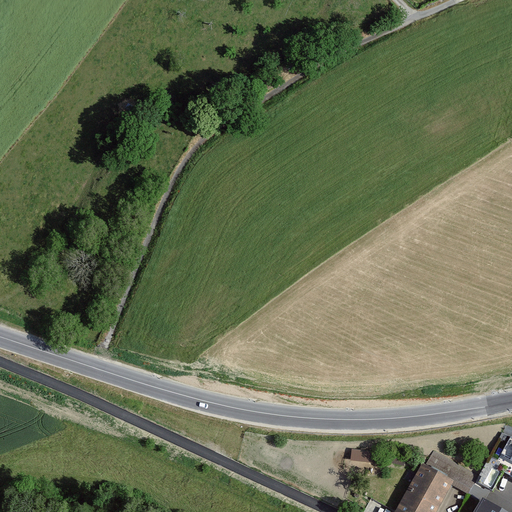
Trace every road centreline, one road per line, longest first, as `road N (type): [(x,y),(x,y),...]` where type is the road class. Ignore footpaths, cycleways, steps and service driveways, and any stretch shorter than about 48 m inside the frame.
road 1 (residential): [(459,0),(350,47),(203,141),(179,173),(96,372)]
road 2 (secondary): [(96,372),(238,412),(329,424),(511,405)]
road 3 (residential): [(0,361),(334,511)]
